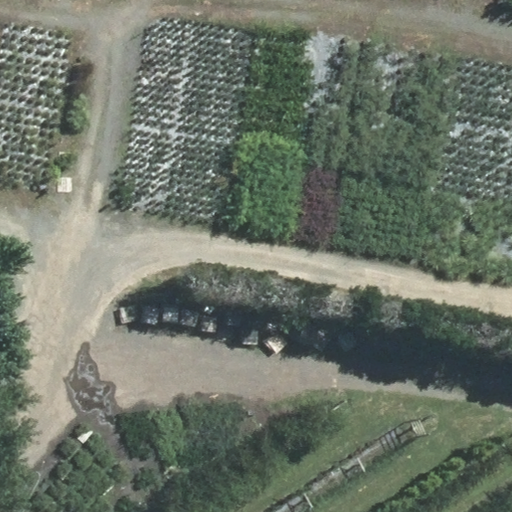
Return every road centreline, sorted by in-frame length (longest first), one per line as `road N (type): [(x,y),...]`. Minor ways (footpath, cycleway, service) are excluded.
road 1 (track): [(0,414),(105,82),(139,14),(217,2),(511,44)]
road 2 (track): [(511,314),(0,225)]
